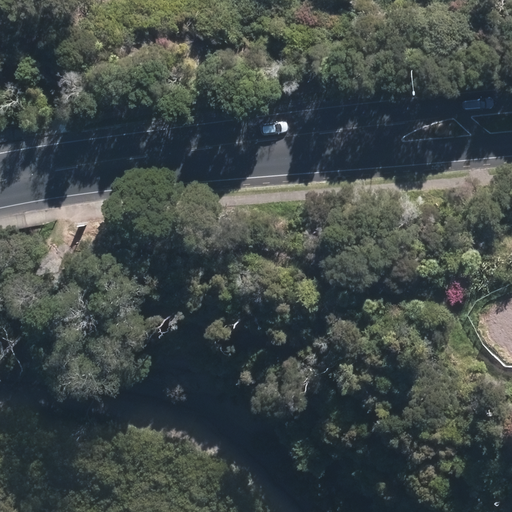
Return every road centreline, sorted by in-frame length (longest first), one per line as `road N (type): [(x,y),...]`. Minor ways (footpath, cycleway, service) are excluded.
road 1 (secondary): [(290,141),(0,180)]
road 2 (secondary): [(290,141),(405,114),(511,101)]
road 3 (secondary): [(511,144),(406,153),(290,141)]
